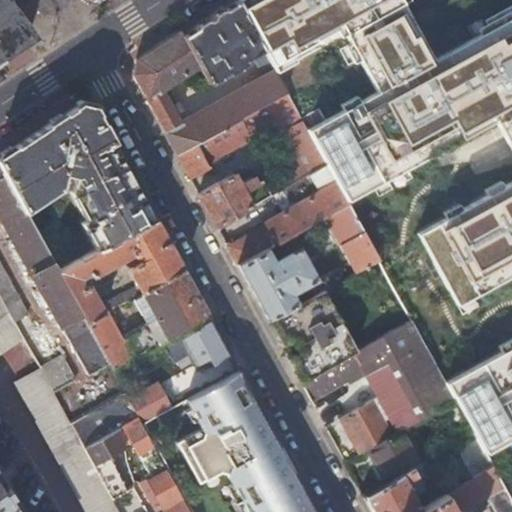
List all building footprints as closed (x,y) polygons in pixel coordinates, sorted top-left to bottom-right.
[(8,0),(0,0),(0,4),(1,6),(19,30),(27,24),(8,0)] [(174,154),(285,94),(273,72),(271,70),(263,74),(178,121),(172,111),(168,103),(161,91),(197,68),(206,83),(252,54),(260,49),(233,0),(177,33),(176,31),(134,58),(130,73),(174,154)] [(511,9),(507,0),(233,0),(260,49),(273,72),(342,33),(375,90),(305,130),(325,166),(343,200),(499,115),(511,137),(511,179),(416,232),(453,302),(511,271),(511,343),(446,379),(465,418),(487,460),(511,444),(511,9)] [(0,57),(26,40),(19,30),(1,6),(0,7),(0,57)] [(263,74),(271,70),(260,49),(252,54),(263,74)] [(291,155),(303,178),(325,166),(305,130),(285,94),(174,154),(188,179),(208,168),(206,163),(249,140),(276,126),(278,131),(281,130),(294,153),(291,155)] [(168,103),(172,111),(177,108),(173,100),(168,103)] [(80,223),(94,249),(154,216),(92,105),(77,101),(0,153),(0,167),(24,211),(37,203),(39,204),(41,204),(53,197),(54,194),(53,192),(59,188),(64,167),(74,170),(69,191),(84,219),(80,223)] [(252,145),(278,131),(276,126),(249,140),(252,145)] [(325,166),(303,178),(313,194),(260,224),(261,226),(224,246),(235,265),(263,250),(272,245),(288,236),(321,218),(346,205),(343,200),(325,166)] [(80,312),(57,270),(24,211),(0,167),(0,216),(58,324),(80,312)] [(214,227),(267,197),(260,184),(256,186),(248,173),(242,177),(244,181),(237,184),(231,175),(195,193),(214,227)] [(375,257),(346,205),(321,218),(351,271),(375,257)] [(129,297),(140,291),(182,268),(154,216),(94,249),(57,270),(80,312),(85,321),(104,310),(114,305),(129,297)] [(263,250),(235,265),(265,320),(319,290),(288,236),(272,245),(279,257),(269,262),(263,250)] [(0,294),(14,287),(0,261),(0,294)] [(210,319),(182,268),(140,291),(155,318),(168,341),(174,338),(210,319)] [(0,294),(0,296),(6,307),(23,298),(14,287),(0,294)] [(319,290),(265,320),(299,382),(345,355),(325,319),(334,314),(320,289),(319,290)] [(0,351),(22,337),(6,307),(0,296),(0,351)] [(134,307),(129,297),(114,305),(119,315),(134,307)] [(104,310),(85,321),(92,334),(106,360),(112,371),(132,360),(119,337),(104,310)] [(354,350),(334,314),(325,319),(345,355),(349,353),(354,350)] [(168,341),(155,318),(119,337),(132,360),(168,341)] [(453,399),(409,318),(363,344),(374,364),(360,373),(355,375),(369,399),(374,396),(378,403),(383,401),(400,429),(453,399)] [(229,353),(210,319),(174,338),(176,343),(181,340),(194,363),(207,356),(211,363),(229,353)] [(106,360),(92,334),(72,345),(86,371),(106,360)] [(374,364),(363,344),(354,350),(349,353),(360,373),(374,364)] [(39,366),(52,390),(75,377),(61,352),(38,365),(39,366)] [(345,355),(299,382),(310,401),(355,375),(360,373),(349,353),(345,355)] [(119,511),(117,508),(111,497),(84,448),(70,424),(52,390),(39,366),(13,382),(85,511),(119,511)] [(315,511),(237,369),(183,398),(187,406),(193,417),(198,426),(172,440),(194,481),(215,469),(222,472),(227,482),(243,511),(315,511)] [(127,398),(137,415),(140,420),(140,422),(169,406),(156,382),(127,398)] [(84,448),(118,426),(137,415),(127,398),(123,391),(70,424),(84,448)] [(389,435),(369,399),(336,418),(356,455),(366,449),(389,435)] [(193,417),(187,406),(181,409),(187,421),(193,417)] [(145,464),(159,456),(140,422),(140,420),(125,428),(145,464)] [(118,426),(84,448),(111,497),(127,489),(124,484),(120,486),(104,459),(124,447),(121,431),(118,426)] [(487,460),(470,430),(418,461),(385,481),(362,495),(371,511),(410,511),(417,508),(411,496),(422,490),(414,477),(455,452),(468,471),(487,460)] [(418,461),(399,430),(389,435),(366,449),(385,481),(418,461)] [(511,511),(511,505),(489,464),(448,489),(460,511),(461,511),(463,511),(485,498),(493,511),(511,511)] [(139,480),(140,481),(157,509),(181,495),(166,467),(146,478),(145,476),(139,480)] [(0,511),(17,511),(2,489),(5,487),(0,480),(0,511)] [(243,511),(227,482),(221,485),(235,511),(243,511)] [(135,484),(127,489),(111,497),(117,508),(136,497),(140,492),(135,484)] [(460,511),(448,489),(417,508),(410,511),(460,511)] [(190,511),(184,499),(162,511),(190,511)]
